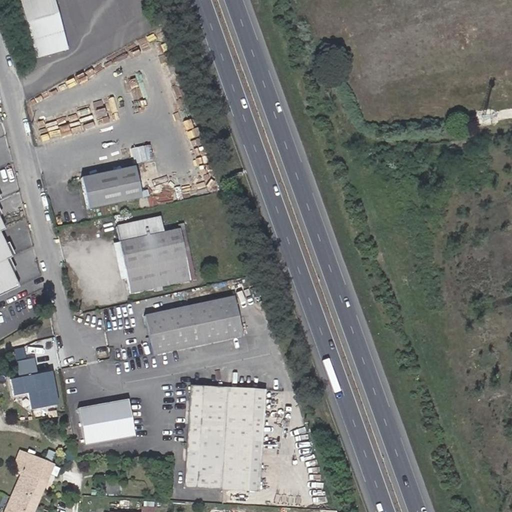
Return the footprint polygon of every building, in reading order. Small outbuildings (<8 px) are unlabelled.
[(67,50),(53,0),(18,0),(35,59),(67,50)] [(139,198),(133,167),(79,178),(86,209),(139,198)] [(0,295),(18,287),(5,260),(10,257),(0,234),(0,231),(4,229),(0,221),(0,295)] [(194,279),(182,224),(177,225),(178,229),(118,242),(129,293),(153,288),(154,292),(162,290),(161,286),(194,279)] [(241,335),(233,297),(143,317),(151,354),(241,335)] [(11,378),(14,395),(29,393),(31,409),(59,405),(54,370),(38,373),(35,357),(18,360),(20,377),(11,378)] [(257,491),(263,391),(190,386),(183,486),(257,491)] [(134,436),(127,399),(78,408),(84,445),(134,436)] [(33,511),(52,465),(50,464),(55,454),(48,451),(43,462),(19,452),(13,468),(19,471),(19,478),(4,511),(33,511)] [(118,493),(118,481),(105,481),(105,493),(118,493)]
